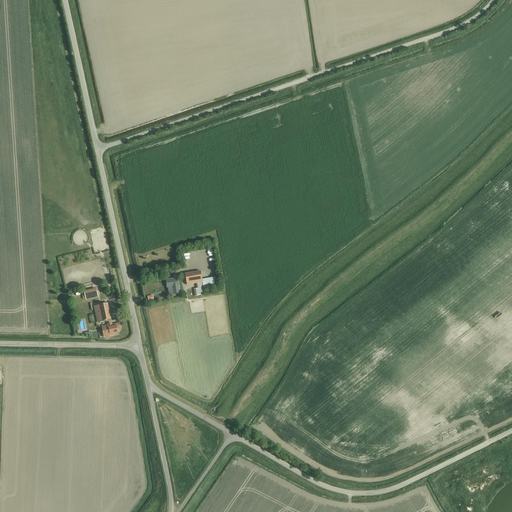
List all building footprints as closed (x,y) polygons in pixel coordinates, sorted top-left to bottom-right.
[(106,235),(93,238),(95,248),(108,246),(106,235)] [(185,274),(187,285),(202,282),(201,271),(185,274)] [(173,294),(179,293),(176,278),(180,278),(180,275),(175,276),(175,278),(165,280),(166,287),(172,286),(173,294)] [(196,288),(197,295),(204,294),(202,283),(198,283),(198,288),(196,288)] [(96,288),(83,291),(86,300),(98,297),(96,288)] [(94,306),(97,322),(111,319),(107,303),(94,306)] [(107,326),(102,327),(104,338),(118,335),(117,330),(121,329),(120,323),(112,324),(112,323),(107,325),(107,326)]
